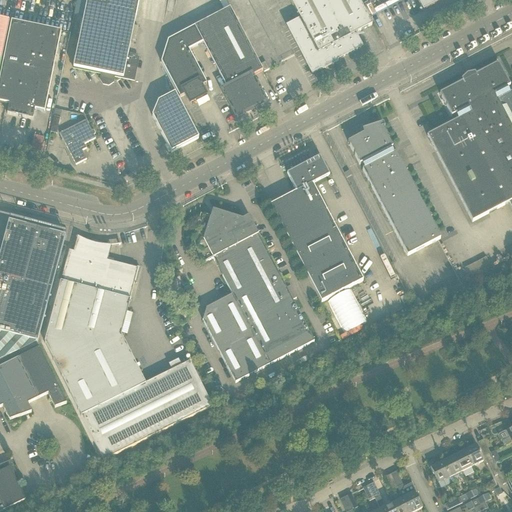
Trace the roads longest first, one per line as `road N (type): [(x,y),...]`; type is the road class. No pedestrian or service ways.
road 1 (tertiary): [(0,188),(122,215),(511,14)]
road 2 (unknown): [(230,163),(318,334),(242,382),(222,373),(191,312),(199,282),(170,195)]
road 3 (unknown): [(288,61),(357,164),(405,263),(437,254),(463,232),(391,79)]
road 4 (residential): [(24,442),(37,471),(53,473),(69,459),(71,445),(58,428),(28,434)]
